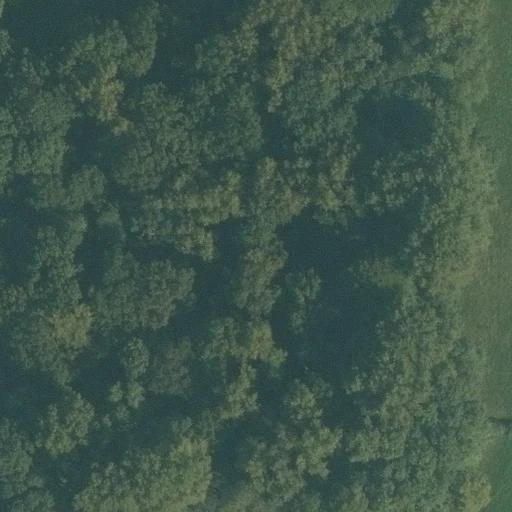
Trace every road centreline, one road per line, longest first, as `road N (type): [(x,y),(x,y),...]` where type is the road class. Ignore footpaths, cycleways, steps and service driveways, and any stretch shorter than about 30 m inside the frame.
road 1 (unclassified): [(67,511),(35,370),(17,168),(19,88),(0,1)]
road 2 (track): [(19,88),(280,0)]
